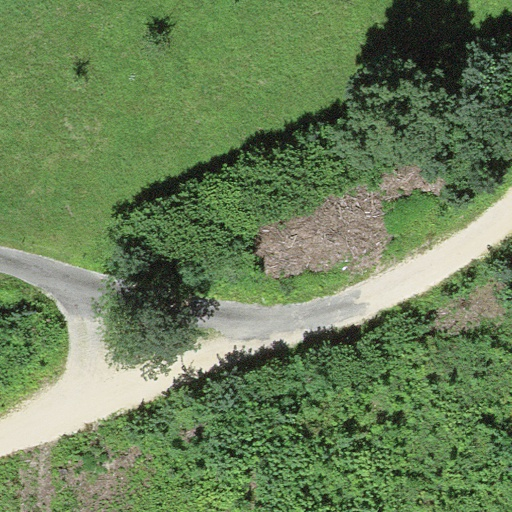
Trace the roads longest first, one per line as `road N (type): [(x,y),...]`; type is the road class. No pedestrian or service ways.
road 1 (track): [(88,284),(94,410),(279,321),(372,298),(511,214)]
road 2 (track): [(279,321),(0,263)]
